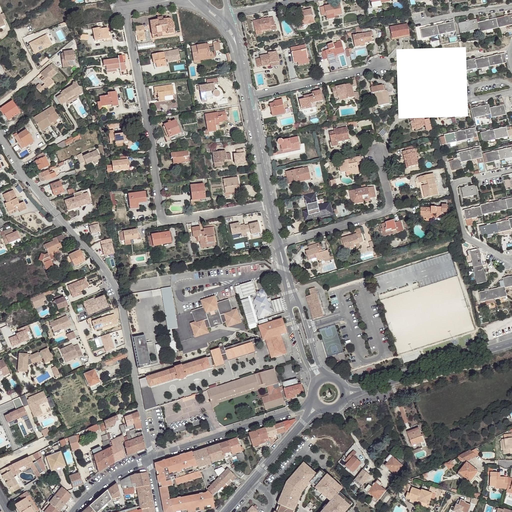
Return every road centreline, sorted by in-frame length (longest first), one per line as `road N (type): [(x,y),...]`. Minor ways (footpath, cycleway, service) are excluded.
road 1 (residential): [(0,138),(114,284),(150,458)]
road 2 (residential): [(269,204),(164,219),(120,8)]
road 3 (residential): [(310,396),(301,407),(150,458)]
road 4 (residential): [(278,245),(387,208),(379,153)]
road 5 (residential): [(511,169),(454,183),(466,237),(511,260)]
road 6 (secondary): [(365,389),(511,341)]
road 7 (unknown): [(156,398),(299,353)]
road 8 (residential): [(247,97),(380,65)]
road 9 (unknown): [(130,351),(92,359),(72,303),(104,287)]
road 10 (secondary): [(224,511),(303,421)]
